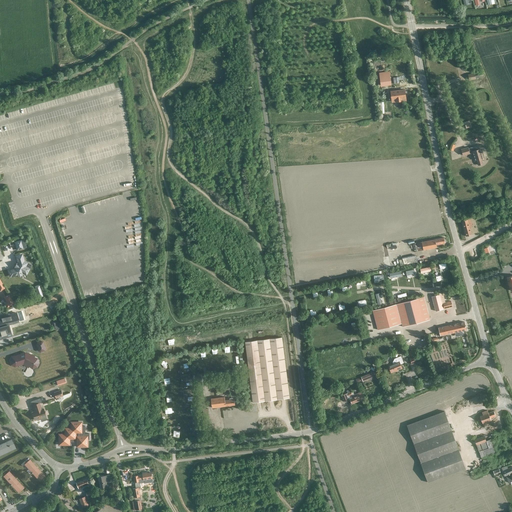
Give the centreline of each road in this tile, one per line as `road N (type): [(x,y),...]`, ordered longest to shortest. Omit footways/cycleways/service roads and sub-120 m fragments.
road 1 (unknown): [(292,511),(276,491),(303,445),(285,308),(254,235),(169,161),(162,98),(189,64),(187,0)]
road 2 (unclassified): [(58,468),(129,447),(310,431),(489,358)]
road 3 (tertiary): [(489,358),(449,217),(406,0)]
